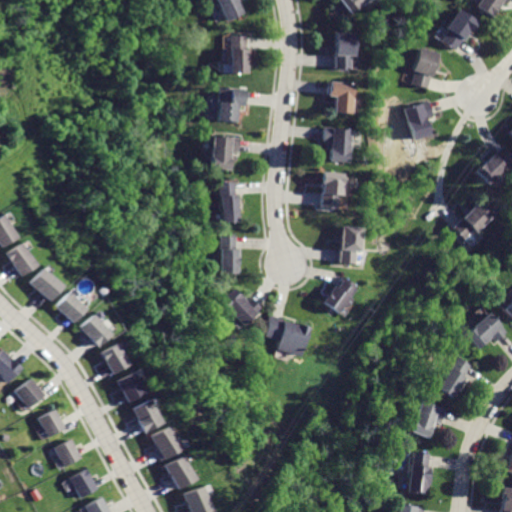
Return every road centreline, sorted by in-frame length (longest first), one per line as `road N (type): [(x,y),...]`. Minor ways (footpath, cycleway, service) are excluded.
road 1 (residential): [(284,0),(290,57),(276,203),(287,266)]
road 2 (residential): [(0,302),(78,382),(151,511)]
road 3 (residential): [(511,379),(479,428),(461,511)]
